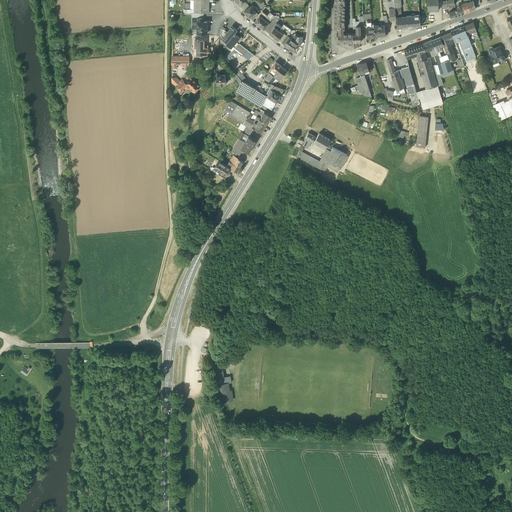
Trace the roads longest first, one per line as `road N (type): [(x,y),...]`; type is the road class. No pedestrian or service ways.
road 1 (track): [(142,326),(114,334),(82,328),(70,161),(45,0)]
road 2 (track): [(167,0),(172,232),(142,326)]
road 3 (track): [(0,6),(39,236),(41,328)]
road 4 (primary): [(171,339),(206,242),(305,72)]
road 5 (tertiary): [(511,0),(305,72)]
road 6 (unclassified): [(171,339),(34,346),(0,335)]
road 7 (primary): [(167,511),(171,339)]
